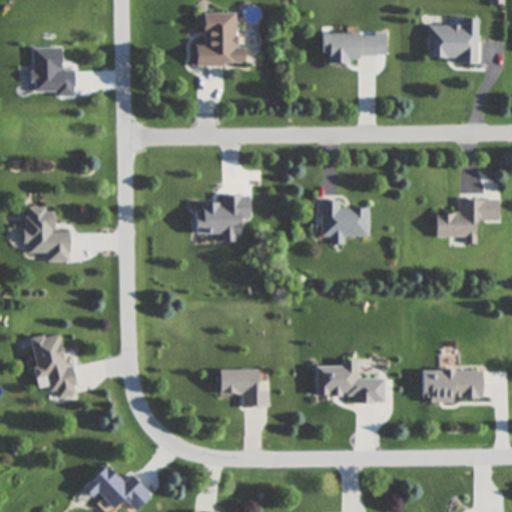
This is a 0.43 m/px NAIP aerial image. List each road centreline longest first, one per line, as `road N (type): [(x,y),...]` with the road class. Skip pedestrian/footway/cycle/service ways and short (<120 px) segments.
road 1 (residential): [(511,458),(230,461),(198,454),(158,428),(131,368),(117,0)]
road 2 (residential): [(122,128),(511,130)]
